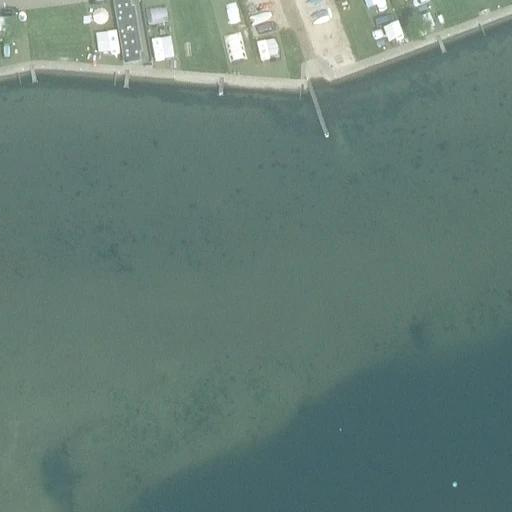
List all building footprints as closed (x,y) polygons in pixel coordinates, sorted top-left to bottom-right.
[(145,0),(121,3),(131,37),(149,37),(145,0)] [(436,0),(418,0),(414,1),(421,21),(442,14),(436,0)] [(273,3),(252,7),(257,29),(277,24),(273,3)] [(220,20),(224,47),(248,43),(244,17),(220,20)] [(156,22),(155,42),(175,43),(176,23),(156,22)]
